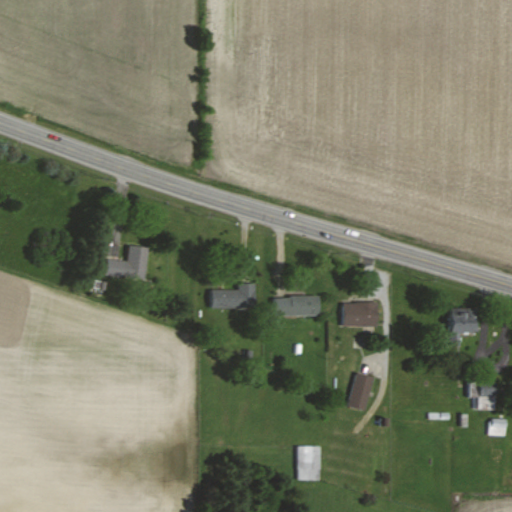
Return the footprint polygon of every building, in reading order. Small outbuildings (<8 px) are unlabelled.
[(125,258),(107,256),(104,273),(143,278),(147,246),(127,244),(125,258)] [(318,314),(318,295),(273,295),(273,315),(318,314)] [(342,325),(376,326),(377,302),(342,301),(342,325)] [(449,331),(475,331),(475,312),(456,312),(456,319),(449,319),(449,331)] [(346,405),(364,409),(373,376),(355,371),(346,405)] [(468,386),(468,397),(474,397),(474,407),(493,408),(494,387),(468,386)] [(504,435),(505,418),(489,417),(488,434),(504,435)] [(319,445),(296,445),(296,479),(319,479),(319,445)]
